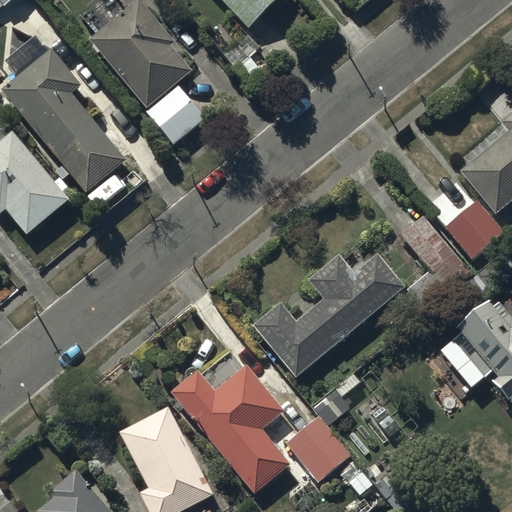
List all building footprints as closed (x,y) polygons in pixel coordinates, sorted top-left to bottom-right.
[(0,0),(0,13),(2,12),(3,13),(19,0),(0,0)] [(284,0),(214,0),(248,35),(284,0)] [(20,5),(7,17),(28,38),(40,26),(20,5)] [(137,7),(89,48),(144,115),(190,79),(169,53),(172,50),(137,7)] [(50,57),(1,98),(75,189),(99,169),(91,158),(106,145),(71,101),(80,94),(50,57)] [(507,139),(459,179),(495,222),(511,207),(511,119),(500,130),(507,139)] [(0,219),(4,216),(25,242),(67,206),(59,197),(62,194),(13,138),(10,141),(1,130),(0,130),(0,219)] [(456,210),(435,228),(459,256),(480,238),(456,210)] [(404,260),(410,255),(429,277),(406,296),(418,310),(463,271),(422,223),(400,243),(398,240),(393,244),(396,248),(394,249),(404,260)] [(279,309),(252,333),(294,385),(404,294),(376,261),(353,280),(338,261),(307,287),(322,306),(295,328),(279,309)] [(455,339),(458,342),(442,356),(458,374),(467,365),(475,375),(481,369),(496,387),(490,392),(506,410),(511,406),(511,324),(511,326),(506,320),(507,319),(498,307),(491,313),(489,310),(455,339)] [(197,377),(169,399),(253,501),(289,472),(260,437),(283,418),(230,354),(199,380),(197,377)] [(335,395),(313,413),(328,431),(350,413),(335,395)] [(166,415),(118,440),(147,496),(138,501),(143,511),(193,511),(212,502),(166,415)] [(319,422),(285,449),(317,488),(350,461),(319,422)] [(395,465),(370,484),(390,511),(399,504),(385,487),(393,481),(407,498),(416,491),(395,465)] [(53,505),(44,511),(103,511),(92,498),(96,495),(85,481),(80,484),(74,477),(48,499),(53,505)]
